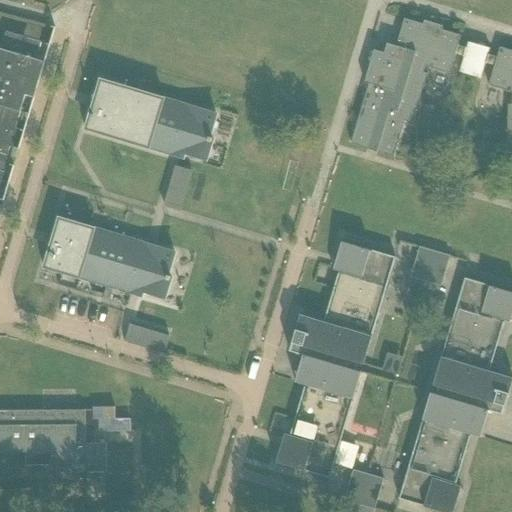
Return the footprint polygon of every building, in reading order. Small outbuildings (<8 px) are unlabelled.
[(460,35),(441,30),(442,26),(424,20),(423,24),(404,19),(393,55),(373,50),(368,69),(364,82),(368,83),(351,144),(393,157),(403,121),(411,124),(425,75),(422,74),(424,66),(449,73),(452,63),(457,46),(460,35)] [(0,48),(0,77),(0,78),(0,79),(0,190),(6,192),(44,62),(36,59),(41,42),(5,31),(0,48)] [(484,76),(492,45),(469,39),(461,71),(484,76)] [(494,66),(488,85),(511,92),(511,104),(508,104),(507,156),(511,155),(511,50),(499,47),(494,66)] [(210,137),(215,121),(214,121),(216,115),(211,113),(211,112),(100,79),(85,129),(172,155),(173,151),(196,157),(202,159),(204,154),(205,154),(209,141),(211,142),(212,138),(210,137)] [(168,197),(185,203),(195,169),(178,164),(168,197)] [(168,276),(173,260),(172,259),(174,253),(169,252),(170,251),(58,217),(43,267),(130,293),(131,289),(154,296),(154,295),(161,297),(162,292),(163,292),(167,280),(169,280),(171,276),(168,276)] [(356,370),(358,363),(363,364),(395,257),(343,242),(341,241),(333,269),(338,271),(323,322),(299,314),(289,351),(303,355),(295,382),(304,385),(289,435),(284,434),(274,466),(295,472),(296,468),(329,478),(361,371),(356,370)] [(441,286),(450,255),(419,246),(410,277),(441,286)] [(455,485),(470,434),(480,437),(488,410),(502,414),(511,381),(511,377),(489,371),(504,320),(510,322),(511,314),(511,287),(499,284),(498,288),(464,278),(432,385),(438,386),(436,393),(430,392),(398,499),(432,509),(430,511),(453,511),(461,486),(455,485)] [(127,341),(168,353),(173,334),(133,322),(127,341)] [(84,444),(84,420),(93,420),(93,406),(84,406),(84,410),(0,410),(0,453),(25,453),(25,465),(50,465),(50,471),(106,471),(106,444),(84,444)] [(99,430),(130,431),(130,419),(99,418),(99,430)]
